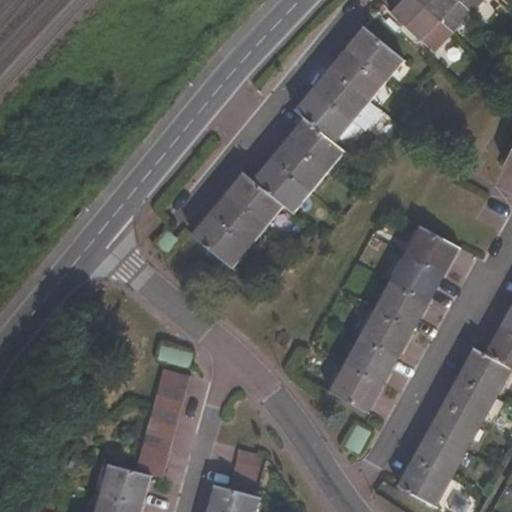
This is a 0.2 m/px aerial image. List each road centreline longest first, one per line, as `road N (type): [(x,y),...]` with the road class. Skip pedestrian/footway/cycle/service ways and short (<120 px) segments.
road 1 (residential): [(341,499),(293,430),(85,248)]
road 2 (residential): [(341,499),(380,466),(453,325),(499,289),(511,267)]
road 3 (residential): [(85,248),(213,97)]
road 4 (residential): [(254,133),(343,27)]
road 5 (residential): [(0,354),(85,248)]
road 6 (residential): [(213,97),(300,0)]
